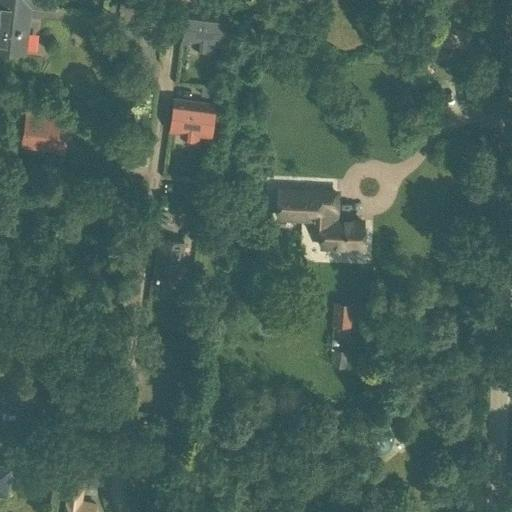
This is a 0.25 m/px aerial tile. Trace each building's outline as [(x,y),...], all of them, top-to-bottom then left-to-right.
[(0,0),(0,48),(25,52),(30,4),(53,7),(54,0),(0,0)] [(121,0),(121,8),(151,11),(152,0),(121,0)] [(223,15),(187,10),(183,39),(195,40),(194,45),(207,46),(208,42),(219,43),(223,15)] [(211,105),(174,100),(170,129),(182,130),(181,135),(195,137),(195,132),(207,134),(211,105)] [(26,107),(21,149),(64,154),(69,119),(46,116),(47,110),(26,107)] [(186,183),(182,212),(197,214),(201,185),(186,183)] [(276,190),(274,221),(308,223),(307,250),(362,252),(363,220),(354,220),(354,222),(338,222),(338,219),(333,219),(333,207),(336,207),(336,191),(276,190)] [(160,238),(155,279),(178,281),(182,241),(160,238)] [(244,287),(241,306),(315,318),(318,298),(244,287)] [(334,303),(333,322),(349,323),(350,304),(334,303)] [(44,314),(43,352),(65,352),(66,314),(44,314)] [(9,336),(6,363),(35,366),(38,339),(9,336)] [(333,348),(331,365),(344,366),(347,349),(333,348)] [(9,379),(5,403),(61,412),(65,389),(9,379)] [(325,407),(323,425),(341,427),(343,409),(325,407)] [(0,497),(5,499),(10,471),(0,469),(0,497)] [(67,488),(63,511),(93,511),(95,503),(79,501),(80,490),(67,488)]
